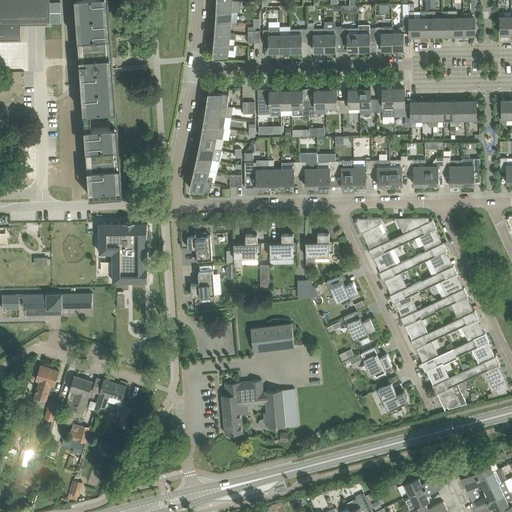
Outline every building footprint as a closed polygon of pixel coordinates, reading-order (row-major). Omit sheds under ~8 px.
[(48,23),(47,0),(0,0),(0,38),(21,38),(21,24),(48,23)] [(75,0),(84,112),(85,128),(90,196),(123,194),(117,110),(114,67),(108,0),(75,0)] [(218,0),(218,10),(232,11),(235,11),(241,11),(242,1),(232,1),(232,0),(218,0)] [(389,11),(389,3),(379,3),(380,12),(389,11)] [(453,34),(464,34),(464,17),(457,17),(457,9),(453,10),(453,34)] [(231,22),(232,11),(241,12),(241,11),(235,11),(232,11),(218,10),(217,21),(231,22)] [(410,35),(421,35),(421,18),(414,18),(414,10),(409,10),(410,16),(410,29),(410,35)] [(421,35),(432,34),(431,10),(427,10),(427,17),(421,18),(421,35)] [(432,34),(443,34),(442,17),(436,17),(436,10),(431,10),(432,34)] [(443,34),(453,34),(453,10),(449,10),(449,17),(442,17),(443,34)] [(464,17),(464,34),(475,34),(475,17),(478,17),(477,12),(470,12),(470,17),(464,17)] [(501,33),(511,33),(511,16),(505,16),(505,12),(498,12),(498,16),(500,16),(501,33)] [(404,31),(404,29),(410,29),(410,16),(404,16),(404,26),(401,26),(398,28),(398,31),(393,32),(393,49),(404,49),(404,31)] [(230,33),(231,22),(217,21),(216,32),(230,33)] [(314,41),(314,51),(325,50),(325,28),(314,28),(314,22),(308,22),(308,28),(308,41),(314,41)] [(359,50),(359,24),(358,24),(358,27),(342,27),(342,40),(348,40),(348,50),(359,50)] [(370,24),(359,24),(359,50),(370,50),(370,40),(376,39),(376,27),(370,27),(370,24)] [(376,27),(376,39),(382,39),(382,49),(393,49),(393,32),(393,26),(382,26),(376,27)] [(342,27),(336,27),(325,28),(325,50),(336,50),(336,40),(342,40),(342,27)] [(308,41),(308,28),(291,28),(291,33),(291,51),(302,51),(302,41),(308,41)] [(281,51),(280,34),(269,34),(269,29),(263,29),(263,41),(269,41),(269,51),(281,51)] [(236,33),(230,33),(216,32),(215,42),(229,44),(230,38),(235,38),(236,33)] [(280,34),(281,51),(291,51),(291,33),(280,34)] [(235,44),(229,44),(215,42),(214,54),(228,55),(229,49),(234,49),(235,44)] [(343,99),(343,112),(349,112),(349,106),(360,106),(360,88),(349,89),(349,99),(343,99)] [(360,88),(360,106),(360,113),(371,113),(371,111),(377,111),(377,98),(371,98),(371,88),(360,88)] [(377,98),(377,111),(383,111),(383,115),(394,115),(394,112),(394,88),(383,88),(383,98),(377,98)] [(405,120),(411,120),(411,107),(405,107),(405,105),(405,88),(394,88),(394,112),(405,112),(405,120)] [(292,90),(292,115),(303,115),(303,120),(309,120),(309,100),(303,100),(303,89),(292,90)] [(315,99),(309,100),(309,120),(310,120),(310,112),(315,112),(315,107),(326,107),(326,89),(315,89),(315,99)] [(337,89),(326,89),(326,107),(337,106),(337,112),(343,112),(343,99),(337,99),(337,89)] [(271,108),(281,108),(281,90),(270,90),(270,100),(258,101),(259,113),(271,113),(271,108)] [(281,90),(281,108),(281,115),(292,114),(292,115),(292,90),(281,90)] [(222,104),(222,105),(227,106),(229,94),(209,91),(208,102),(222,104)] [(507,117),(511,116),(511,99),(502,100),(502,116),(500,116),(500,121),(507,121),(507,117)] [(411,102),(411,107),(411,120),(412,126),(416,126),(416,118),(423,118),(422,101),(411,102)] [(429,126),(434,126),(433,101),(422,101),(423,118),(429,118),(429,126)] [(444,101),(433,101),(434,126),(438,126),(438,118),(444,118),(444,101)] [(451,125),(455,125),(455,101),(444,101),(444,118),(451,118),(451,125)] [(459,118),(466,118),(465,101),(455,101),(455,125),(455,129),(459,129),(458,125),(459,125),(459,118)] [(477,101),(465,101),(466,118),(472,117),(472,122),(479,122),(479,117),(477,117),(477,101)] [(226,116),(227,106),(222,105),(222,104),(208,102),(206,113),(226,116)] [(224,127),(225,118),(226,116),(206,113),(204,124),(224,127)] [(216,137),(223,138),(225,127),(224,127),(204,124),(202,134),(216,137)] [(214,148),(216,137),(202,134),(200,145),(214,148)] [(220,161),(220,160),(222,150),(214,148),(200,145),(198,156),(212,159),(220,161)] [(301,150),(301,160),(318,160),(318,151),(301,150)] [(336,160),(336,151),(318,152),(319,160),(336,160)] [(390,159),(390,165),(390,185),(393,185),(402,186),(402,185),(402,184),(402,172),(408,172),(408,159),(408,155),(401,155),(401,159),(390,159)] [(209,169),(212,159),(198,156),(196,166),(209,169)] [(433,165),(426,165),(426,184),(429,184),(438,185),(438,184),(438,171),(444,171),(444,156),(438,156),(433,160),(433,165)] [(450,156),(444,156),(444,171),(450,171),(450,183),(453,184),(462,185),(462,184),(462,183),(462,164),(455,164),(455,159),(450,159),(450,156)] [(481,171),(480,157),(473,157),(473,164),(462,164),(462,183),(465,183),(474,185),(474,184),(474,183),(474,171),(481,171)] [(511,163),(508,163),(508,157),(501,157),(501,170),(507,170),(507,183),(510,183),(511,182),(511,163)] [(426,184),(426,165),(415,165),(414,158),(408,159),(408,172),(414,172),(414,184),(417,184),(426,186),(426,185),(426,184)] [(269,187),(269,168),(269,159),(257,159),(257,161),(251,161),(251,175),(257,175),(257,187),(260,187),(269,189),(269,188),(269,187)] [(282,187),(282,167),(274,168),(274,159),(273,159),(269,159),(269,168),(269,187),(270,187),(270,185),(272,185),(272,186),(272,187),(281,188),(281,187),(282,187)] [(354,159),(336,160),(336,173),(342,173),(342,186),(345,185),(354,187),(354,186),(354,185),(354,166),(354,159)] [(365,166),(354,166),(354,185),(357,185),(366,187),(366,186),(366,185),(366,173),(372,173),(372,159),(365,159),(365,166)] [(390,185),(390,165),(390,159),(372,159),(372,173),(378,173),(378,185),(381,185),(390,186),(390,185)] [(282,161),(282,167),(282,187),(285,187),(294,188),(294,187),(294,186),(294,174),(300,174),(300,160),(293,161),(282,161)] [(318,186),(318,161),(306,161),(306,160),(300,160),(300,174),(306,174),(306,186),(309,186),(318,188),(318,187),(318,186)] [(318,161),(318,186),(321,186),(330,187),(330,186),(330,173),(336,173),(336,160),(329,160),(329,161),(318,161)] [(207,180),(212,182),(213,181),(215,181),(217,171),(209,169),(196,166),(193,177),(207,180)] [(211,187),(212,182),(207,180),(193,177),(190,188),(210,193),(211,187)] [(404,232),(401,234),(405,242),(420,235),(426,250),(439,244),(437,240),(439,239),(437,235),(438,234),(436,228),(437,227),(433,219),(430,221),(429,219),(429,217),(430,217),(430,216),(406,217),(406,220),(411,229),(404,232)] [(370,248),(389,239),(386,231),(384,232),(379,223),(382,222),(381,221),(381,217),(357,218),(358,218),(358,220),(357,220),(356,220),(361,232),(362,231),(364,231),(366,236),(365,236),(370,248)] [(406,220),(406,217),(404,217),(404,218),(399,220),(404,232),(411,229),(406,220)] [(124,222),(100,222),(100,252),(113,252),(114,281),(149,280),(148,265),(147,265),(147,237),(148,237),(148,221),(136,222),(136,220),(124,221),(124,222)] [(198,259),(213,258),(211,234),(207,234),(207,230),(196,231),(196,235),(188,236),(189,248),(197,247),(198,259)] [(315,256),(330,255),(330,252),(334,252),(334,241),(334,240),(330,240),(330,232),(318,232),(318,241),(306,241),(307,265),(315,265),(315,256)] [(282,241),(270,242),(270,257),(294,256),(294,252),(298,252),(298,242),(298,241),(294,241),(294,233),(282,233),(282,241)] [(234,243),(234,257),(235,262),(235,266),(242,266),(242,257),(258,257),(258,253),(262,253),(262,242),(258,242),(258,234),(246,234),(246,242),(234,242),(234,243)] [(370,248),(369,249),(373,257),(374,256),(377,263),(378,262),(380,266),(382,265),(384,269),(397,263),(390,249),(405,242),(401,234),(389,239),(370,248)] [(415,255),(412,257),(415,265),(425,260),(430,258),(437,272),(449,267),(447,262),(449,261),(448,258),(449,257),(446,251),(447,250),(444,243),(443,242),(442,242),(439,244),(426,250),(415,255)] [(381,271),(380,272),(383,280),(385,279),(387,285),(387,286),(389,285),(390,289),(393,288),(395,292),(407,286),(406,283),(400,272),(415,265),(412,257),(397,263),(384,269),(381,271)] [(235,266),(235,262),(228,263),(228,266),(227,266),(227,272),(228,271),(235,271),(235,266)] [(270,286),(269,263),(261,263),(261,286),(270,286)] [(432,275),(422,279),(422,280),(426,288),(436,283),(440,292),(445,290),(448,295),(460,289),(458,285),(460,284),(458,280),(460,280),(459,279),(457,273),(458,273),(454,265),(453,265),(449,267),(437,272),(432,275)] [(212,294),(215,293),(214,270),(199,271),(199,283),(191,283),(192,295),(200,294),(201,298),(212,298),(212,294)] [(327,280),(337,301),(341,300),(342,303),(352,299),(353,299),(351,295),(358,292),(353,281),(346,284),(341,273),(340,274),(327,280)] [(312,279),(298,279),(299,298),(319,295),(312,279)] [(391,294),(390,294),(394,302),(395,302),(398,308),(399,308),(401,311),(403,310),(405,315),(418,309),(411,294),(426,288),(422,280),(422,279),(412,284),(407,286),(395,292),(391,294)] [(437,300),(433,302),(437,310),(451,303),(458,318),(471,312),(468,308),(471,307),(469,303),(470,302),(467,296),(468,295),(465,287),(463,288),(460,289),(448,295),(443,298),(437,300)] [(47,293),(26,293),(26,294),(27,307),(47,307),(47,308),(49,308),(49,313),(61,313),(61,308),(62,308),(63,308),(63,307),(93,306),(93,307),(93,292),(92,292),(62,293),(62,292),(47,292),(47,293)] [(355,303),(357,308),(365,304),(362,300),(355,303)] [(402,316),(401,317),(405,325),(406,325),(409,331),(410,330),(412,334),(414,333),(416,337),(428,332),(422,319),(437,312),(437,310),(433,302),(418,309),(405,315),(402,316)] [(357,310),(344,316),(354,338),(358,336),(359,340),(369,335),(370,335),(368,331),(375,328),(370,317),(363,321),(358,310),(357,310)] [(458,318),(443,325),(447,333),(462,326),(469,340),(481,335),(479,330),(481,329),(479,325),(481,325),(478,319),(479,318),(475,310),(474,310),(471,312),(458,318)] [(339,321),(333,324),(335,329),(342,326),(339,321)] [(251,327),(254,351),(295,346),(292,322),(251,327)] [(413,339),(411,340),(415,348),(416,347),(419,353),(419,354),(421,353),(422,357),(424,356),(427,360),(439,354),(432,340),(447,333),(443,325),(428,332),(416,337),(413,339)] [(469,340),(454,347),(454,348),(458,356),(472,349),(479,363),(492,357),(490,353),(492,352),(490,348),(491,348),(491,347),(488,341),(490,341),(486,333),(485,333),(481,335),(469,340)] [(374,346),(361,352),(371,374),(375,372),(376,376),(386,371),(384,368),(390,365),(392,364),(387,353),(380,357),(375,346),(374,346)] [(423,362),(422,362),(426,371),(427,370),(430,376),(431,376),(433,379),(435,378),(437,383),(450,377),(444,364),(458,357),(458,356),(454,348),(454,347),(453,348),(448,350),(439,354),(427,360),(423,362)] [(355,354),(352,348),(345,351),(348,357),(355,354)] [(350,358),(352,363),(358,361),(355,355),(350,358)] [(465,370),(464,370),(465,370),(468,378),(483,371),(493,392),(494,395),(508,392),(507,389),(504,384),(507,383),(501,371),(502,370),(499,364),(500,363),(496,355),(495,356),(492,357),(479,363),(470,367),(465,370)] [(60,370),(59,370),(41,364),(36,379),(41,380),(36,396),(47,400),(52,384),(55,385),(60,370)] [(434,384),(433,385),(436,393),(438,393),(439,395),(440,399),(442,398),(443,402),(446,401),(448,406),(449,408),(462,404),(467,403),(462,392),(460,393),(458,394),(453,385),(458,383),(468,378),(465,370),(464,370),(450,377),(437,383),(434,384)] [(75,415),(76,416),(78,410),(77,410),(87,378),(75,374),(70,389),(71,390),(68,397),(69,398),(66,406),(72,408),(71,414),(70,413),(68,420),(73,422),(75,415)] [(78,410),(76,416),(80,417),(83,416),(84,412),(90,390),(93,380),(87,378),(77,410),(78,410)] [(98,397),(99,398),(96,405),(105,407),(109,394),(123,399),(127,385),(104,378),(98,397)] [(227,394),(222,394),(226,433),(243,432),(242,412),(248,412),(247,404),(260,403),(266,402),(267,411),(264,412),(265,421),(268,421),(268,426),(298,423),(295,387),(263,390),(262,379),(250,380),(244,381),(242,381),(226,382),(227,394)] [(392,382),(378,389),(388,409),(388,410),(392,409),(393,412),(404,407),(402,404),(409,400),(404,390),(397,393),(392,382)] [(59,404),(49,401),(44,418),(54,421),(59,404)] [(126,404),(120,419),(130,423),(135,407),(128,404),(126,404)] [(71,429),(69,437),(86,442),(90,427),(73,422),(72,429),(71,429)] [(7,442),(8,442),(18,446),(24,426),(18,424),(16,429),(13,428),(11,434),(10,434),(7,442)] [(280,441),(288,442),(288,432),(281,431),(280,441)] [(86,442),(69,437),(69,438),(64,436),(62,443),(74,446),(73,453),(81,455),(84,442),(86,442)] [(464,484),(494,470),(489,458),(474,465),(476,471),(461,478),(464,484)] [(484,489),(504,479),(507,478),(501,467),(498,468),(494,470),(464,484),(467,490),(482,483),(484,489)] [(440,481),(437,475),(422,482),(419,476),(404,483),(410,495),(440,481)] [(69,492),(80,495),(83,481),(73,479),(69,492)] [(475,507),(510,491),(504,479),(484,489),(487,495),(472,502),(475,507)] [(407,496),(412,508),(415,507),(426,502),(430,500),(427,494),(442,487),(440,481),(410,495),(407,496)] [(511,492),(511,491),(510,491),(475,507),(477,511),(480,511),(492,506),(495,511),(499,510),(511,503),(511,492)] [(363,511),(362,508),(367,505),(361,493),(356,495),(361,504),(351,509),(352,511),(363,511)] [(382,505),(379,500),(372,503),(375,509),(382,505)] [(412,508),(413,511),(433,511),(446,506),(444,501),(429,508),(426,502),(415,507),(412,508)] [(258,510),(258,511),(268,511),(273,510),(270,503),(258,510)] [(511,511),(511,503),(499,510),(500,511),(511,511)]
